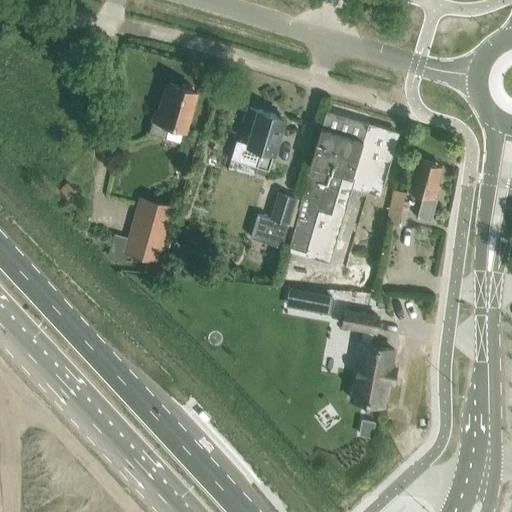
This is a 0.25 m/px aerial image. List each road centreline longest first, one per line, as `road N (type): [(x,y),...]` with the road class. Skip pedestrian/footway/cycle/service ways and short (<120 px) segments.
road 1 (residential): [(112,22),(316,82),(330,40),(475,80)]
road 2 (primary): [(242,511),(0,248)]
road 3 (primary): [(0,323),(174,511)]
road 4 (tertiary): [(488,454),(488,271)]
road 5 (tertiary): [(496,124),(483,230),(488,271)]
